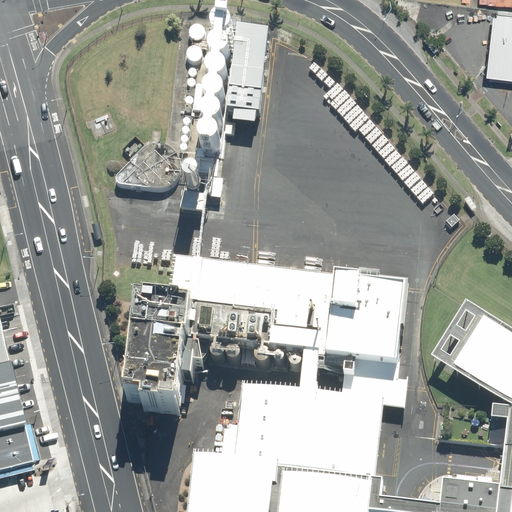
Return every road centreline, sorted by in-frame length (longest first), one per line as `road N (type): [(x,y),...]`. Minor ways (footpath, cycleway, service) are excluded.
road 1 (primary): [(20,107),(118,511)]
road 2 (secondary): [(511,202),(390,55),(321,0)]
road 3 (primary): [(109,0),(47,51),(20,107)]
